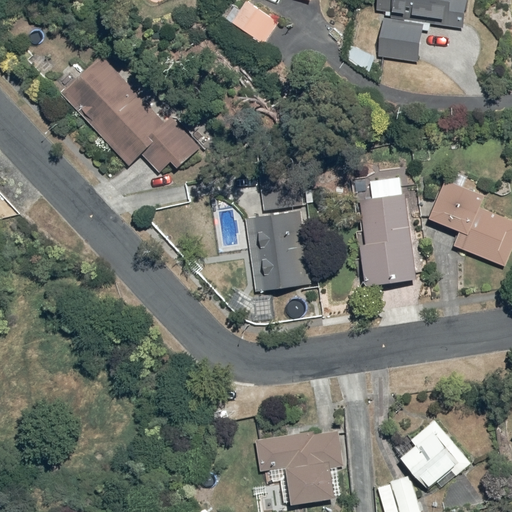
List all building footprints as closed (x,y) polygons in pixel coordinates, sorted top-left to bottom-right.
[(278,23),(243,0),(229,21),(264,45),(278,23)] [(388,12),(383,56),(423,61),(428,23),(458,27),(458,23),(471,25),(474,1),(464,0),(384,0),(383,11),(388,12)] [(107,54),(66,92),(129,159),(170,121),(107,54)] [(492,195),(450,180),(436,219),(466,230),(460,247),(509,265),(511,257),(511,218),(486,209),(492,195)] [(424,280),(409,192),(365,199),(373,243),(366,244),(373,289),(424,280)] [(320,310),(305,209),(248,218),(249,223),(234,225),(237,242),(231,242),(234,261),(228,261),(233,296),(242,295),(244,303),(257,301),(256,298),(274,295),(277,317),(320,310)] [(476,461),(439,418),(414,439),(421,448),(407,459),(428,484),(431,482),(437,489),(457,471),(460,475),(476,461)] [(275,471),(275,481),(298,480),(300,503),(342,501),(340,468),(345,467),(344,434),(263,439),(265,472),(275,471)] [(403,511),(424,511),(412,472),(393,478),(403,511)]
